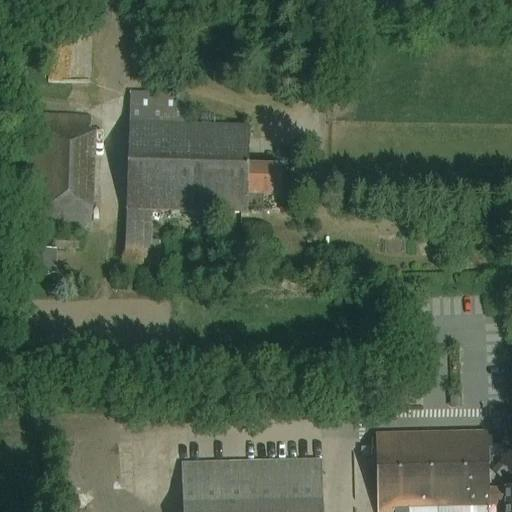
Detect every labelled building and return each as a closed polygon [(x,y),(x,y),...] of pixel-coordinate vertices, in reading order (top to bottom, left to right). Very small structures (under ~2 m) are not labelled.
[(56,29),(56,76),(97,77),(97,29),(56,29)] [(125,260),(151,261),(152,212),(248,214),(249,195),(282,196),(283,168),(249,167),(250,127),(185,126),(186,95),(131,94),(125,260)] [(49,229),(99,230),(100,131),(62,131),(61,191),(50,191),(49,229)] [(79,237),(52,236),(52,250),(79,250),(79,237)] [(56,275),(55,251),(26,252),(26,276),(56,275)] [(488,433),(376,436),(378,511),(396,511),(396,509),(409,509),(408,511),(438,511),(438,508),(472,508),(472,511),(487,511),(487,507),(490,507),(490,506),(506,506),(506,511),(511,511),(511,488),(506,489),(506,490),(490,490),(488,433)] [(183,511),(323,511),(322,461),(182,465),(183,511)]
